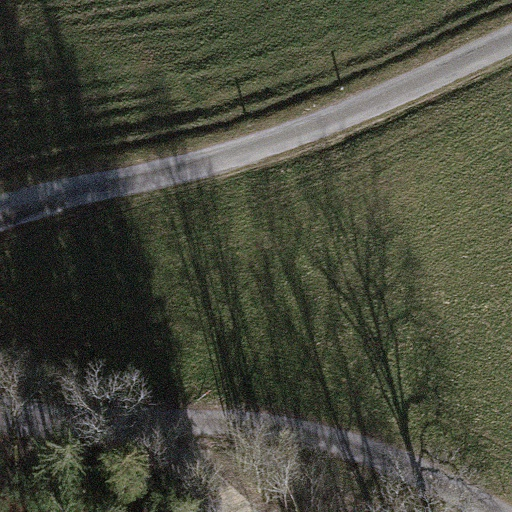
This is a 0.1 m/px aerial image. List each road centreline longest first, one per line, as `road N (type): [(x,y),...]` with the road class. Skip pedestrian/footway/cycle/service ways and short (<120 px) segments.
road 1 (unclassified): [(0,215),(310,130),(511,37)]
road 2 (unclassified): [(498,511),(357,447),(263,425),(53,422),(0,412)]
road 3 (track): [(228,511),(124,423)]
